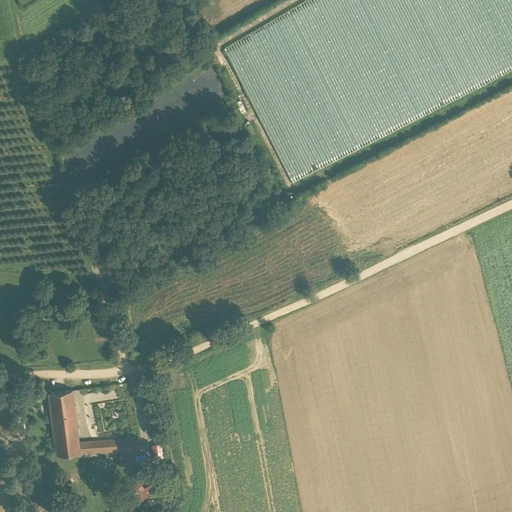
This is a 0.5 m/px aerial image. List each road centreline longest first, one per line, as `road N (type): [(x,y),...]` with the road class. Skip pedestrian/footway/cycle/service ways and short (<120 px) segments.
road 1 (track): [(0,381),(125,373),(267,319),(511,205)]
road 2 (track): [(125,373),(9,0)]
